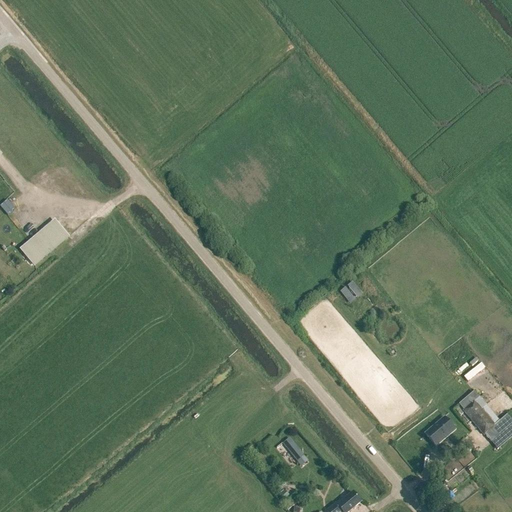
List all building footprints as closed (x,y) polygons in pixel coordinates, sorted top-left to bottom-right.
[(100,224),(113,212),(91,189),(78,201),(100,224)] [(53,220),(19,249),(33,268),(68,237),(53,220)] [(481,364),(464,378),(467,382),(485,369),(481,364)] [(390,396),(400,389),(389,373),(379,380),(390,396)] [(480,411),(474,402),(479,398),(474,393),(459,406),(484,435),(490,443),(511,423),(511,421),(507,415),(499,422),(486,406),(480,411)] [(455,431),(444,418),(425,435),(436,447),(455,431)] [(397,429),(393,433),(403,445),(407,442),(397,429)] [(289,440),(283,444),(291,454),(297,450),(289,440)] [(353,493),(337,506),(336,504),(327,511),(349,511),(361,502),(353,493)]
